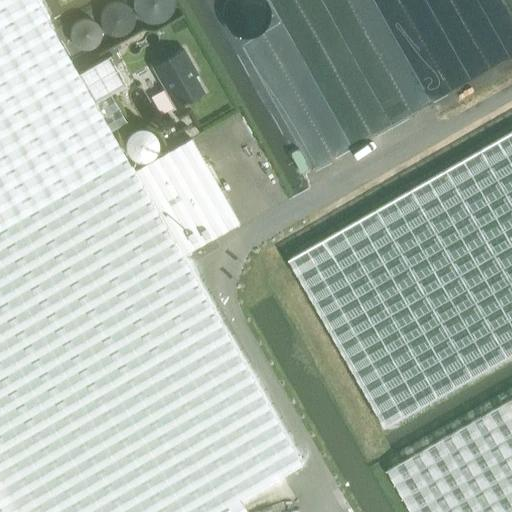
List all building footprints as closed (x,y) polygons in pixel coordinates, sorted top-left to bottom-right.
[(300,464),(182,257),(135,171),(111,130),(126,121),(110,93),(126,84),(110,55),(79,73),(36,0),(0,0),(0,511),(248,511),(240,498),(300,464)] [(175,109),(202,92),(189,69),(192,67),(182,50),(152,69),(175,109)] [(511,132),(291,259),(387,428),(511,356),(511,132)] [(190,140),(135,171),(182,257),(239,224),(190,140)] [(511,511),(511,403),(390,473),(412,511),(511,511)]
